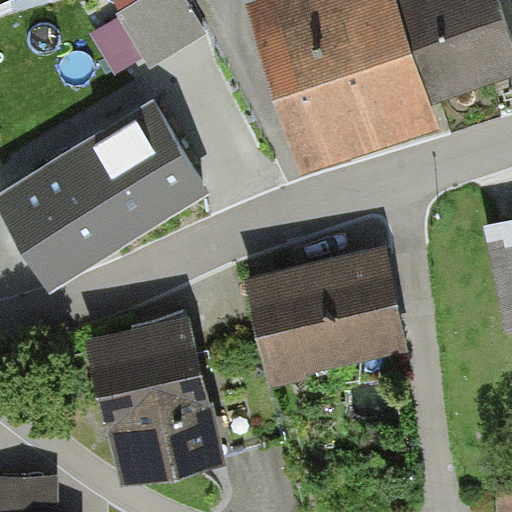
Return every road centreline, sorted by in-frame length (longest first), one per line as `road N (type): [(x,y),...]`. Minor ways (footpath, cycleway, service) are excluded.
road 1 (residential): [(0,328),(404,175)]
road 2 (residential): [(404,175),(443,511)]
road 3 (residential): [(0,390),(100,480),(164,511)]
